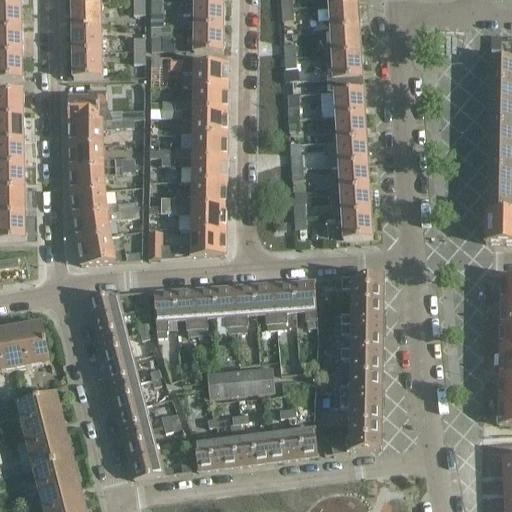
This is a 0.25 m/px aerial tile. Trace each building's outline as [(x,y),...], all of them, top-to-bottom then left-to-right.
[(0,0),(0,9),(20,9),(20,0),(0,0)] [(327,0),(328,10),(358,8),(357,0),(327,0)] [(282,14),(294,13),(293,1),(281,2),(282,14)] [(151,18),(162,19),(162,7),(151,6),(151,18)] [(72,32),(102,31),(101,7),(72,7),(72,32)] [(134,19),(145,19),(145,7),(134,7),(134,19)] [(223,32),(224,8),(195,7),(194,31),(223,32)] [(330,34),(359,32),(358,8),(328,10),(330,34)] [(0,33),(21,33),(20,9),(0,9),(0,33)] [(294,13),(282,14),(283,26),(294,26),(294,13)] [(72,56),(102,56),(102,31),(72,32),(72,56)] [(223,58),(223,32),(194,31),(194,57),(223,58)] [(331,59),(361,57),(359,32),(330,34),(331,59)] [(0,58),(21,58),(21,33),(0,33),(0,58)] [(500,40),(490,40),(490,61),(500,61),(500,40)] [(145,56),(145,44),(134,44),(134,56),(145,56)] [(161,57),(162,45),(151,44),(150,56),(161,57)] [(285,63),(297,62),(296,50),(284,51),(285,63)] [(102,56),(72,56),(72,82),(102,81),(102,56)] [(134,68),(145,68),(145,56),(134,56),(134,68)] [(333,83),(362,81),(361,57),(331,59),(333,83)] [(21,58),(0,58),(0,83),(22,83),(21,58)] [(489,84),(511,84),(511,61),(500,61),(490,61),(489,84)] [(161,71),(161,62),(150,62),(150,71),(161,71)] [(297,62),(285,63),(286,76),(297,75),(297,62)] [(170,66),(170,74),(181,74),(181,76),(193,76),(193,93),(228,93),(228,67),(170,66)] [(328,98),(334,98),(363,96),(362,81),(333,83),(328,83),(328,98)] [(511,106),(511,84),(489,84),(489,106),(511,106)] [(162,114),(227,116),(228,93),(193,93),(193,107),(174,106),(174,107),(162,107),(162,114)] [(0,120),(23,120),(22,95),(0,94),(0,120)] [(363,96),(334,98),(336,122),(365,121),(363,96)] [(69,125),(99,125),(98,108),(106,108),(105,97),(88,97),(88,103),(68,103),(69,125)] [(511,127),(511,106),(489,106),(488,127),(511,127)] [(227,140),(227,116),(162,114),(161,121),(181,122),(181,124),(193,125),(193,140),(227,140)] [(289,127),(301,126),(300,114),(288,115),(289,127)] [(122,116),(122,124),(133,124),(145,124),(144,115),(122,116)] [(0,144),(23,144),(23,120),(0,120),(0,144)] [(337,146),(366,145),(365,121),(336,122),(337,146)] [(69,150),(103,149),(103,135),(114,134),(114,133),(133,132),(133,124),(122,124),(99,125),(69,125),(69,150)] [(301,126),(289,127),(290,139),(302,139),(301,126)] [(511,149),(511,127),(488,127),(488,149),(511,149)] [(227,163),(227,140),(193,140),(193,155),(181,155),(181,163),(227,163)] [(0,169),(23,169),(23,144),(0,144),(0,169)] [(339,170),(368,169),(366,145),(337,146),(339,170)] [(114,164),(103,164),(103,149),(69,150),(70,173),(115,171),(114,164)] [(511,171),(511,149),(488,149),(488,171),(511,171)] [(175,162),(175,153),(149,153),(149,162),(162,162),(175,162)] [(174,171),(175,162),(162,162),(161,171),(174,171)] [(292,175),(304,174),(303,162),(291,163),(292,175)] [(192,187),(226,188),(227,163),(181,163),(180,172),(192,172),(192,187)] [(0,193),(24,193),(23,169),(0,169),(0,193)] [(340,194),(369,193),(368,169),(339,170),(340,194)] [(71,197),(105,195),(105,181),(115,181),(115,171),(70,173),(71,197)] [(511,192),(511,171),(488,171),(487,192),(511,192)] [(304,174),(292,175),(293,187),(304,187),(304,174)] [(226,211),(226,188),(192,187),(192,202),(180,202),(180,211),(226,211)] [(511,215),(511,192),(487,192),(487,215),(511,215)] [(0,217),(24,217),(24,193),(0,193),(0,217)] [(342,218),(371,217),(369,193),(340,194),(342,218)] [(107,208),(105,195),(71,197),(74,222),(139,213),(138,205),(118,208),(118,207),(107,208)] [(174,210),(174,201),(161,201),(161,210),(174,210)] [(295,221),(306,220),(306,208),(294,208),(295,221)] [(161,219),(191,220),(191,235),(225,235),(226,211),(180,211),(174,210),(161,210),(161,219)] [(77,244),(111,240),(109,226),(140,221),(139,213),(74,222),(77,244)] [(511,215),(487,215),(485,215),(485,247),(511,247),(511,215)] [(24,217),(0,217),(0,243),(25,243),(24,217)] [(371,217),(342,218),(343,244),(372,242),(371,217)] [(306,220),(295,221),(295,233),(307,232),(306,220)] [(173,249),(174,262),(225,259),(225,235),(191,235),(191,248),(173,249)] [(148,237),(148,264),(162,263),(162,238),(148,237)] [(140,257),(125,258),(124,253),(113,254),(111,240),(77,244),(79,257),(81,269),(140,265),(140,257)] [(351,305),(383,305),(384,290),(383,280),(335,283),(336,294),(352,294),(351,305)] [(511,280),(501,280),(501,305),(511,304),(511,280)] [(293,286),(295,316),(304,316),(305,326),(307,326),(308,332),(317,331),(314,285),(293,286)] [(287,317),(295,316),(293,286),(273,288),(277,334),(286,334),(286,327),(288,327),(287,317)] [(267,335),(277,334),(273,288),(254,289),(256,319),(265,318),(265,329),(267,329),(267,335)] [(247,319),(256,319),(254,289),(234,290),(237,337),(247,336),(246,330),(248,330),(247,319)] [(228,338),(237,337),(234,290),(214,292),(216,322),(225,321),(225,331),(227,331),(228,338)] [(207,322),(216,322),(214,292),(194,293),(198,340),(207,339),(206,333),(208,333),(207,322)] [(188,340),(198,340),(194,293),(175,294),(177,324),(185,324),(186,334),(188,334),(188,340)] [(167,325),(177,324),(175,294),(154,296),(154,306),(157,342),(167,342),(167,335),(168,335),(167,325)] [(139,305),(140,305),(148,304),(148,296),(139,297),(139,305)] [(93,324),(123,317),(120,305),(129,302),(128,298),(87,301),(93,324)] [(511,304),(501,305),(500,329),(511,329),(511,304)] [(383,320),(383,305),(351,305),(351,319),(335,319),(335,329),(384,330),(385,320),(383,320)] [(99,347),(129,339),(123,317),(93,324),(99,347)] [(0,374),(49,366),(42,325),(0,332),(0,374)] [(140,336),(148,334),(146,327),(138,329),(140,336)] [(382,354),(382,353),(382,340),(384,340),(384,330),(335,329),(335,340),(351,340),(351,354),(382,354)] [(511,329),(500,329),(499,354),(511,354),(511,329)] [(148,334),(140,336),(141,344),(150,342),(148,334)] [(105,369),(135,362),(129,339),(99,347),(105,369)] [(382,354),(351,354),(335,353),(334,364),(351,365),(350,378),(382,378),(382,365),(384,365),(384,354),(382,354)] [(511,354),(499,354),(498,379),(511,379),(511,354)] [(111,392),(140,384),(135,362),(105,369),(111,392)] [(153,389),(161,387),(158,372),(149,374),(153,389)] [(209,401),(275,395),(273,372),(207,378),(209,401)] [(382,394),(382,378),(350,378),(350,392),(334,392),(334,402),(383,403),(383,394),(382,394)] [(511,379),(498,379),(498,402),(511,402),(511,379)] [(116,415),(146,407),(140,384),(111,392),(116,415)] [(32,472),(73,461),(56,395),(15,406),(32,472)] [(383,413),(383,403),(334,402),(334,412),(350,413),(350,426),(381,427),(382,413),(383,413)] [(511,402),(498,402),(497,427),(511,427),(511,402)] [(122,437),(151,430),(146,407),(116,415),(122,437)] [(288,422),(296,421),(295,412),(287,413),(288,422)] [(279,414),(280,423),(288,422),(287,413),(279,414)] [(162,427),(171,425),(169,417),(160,419),(162,427)] [(241,428),(249,427),(247,418),(239,419),(241,428)] [(231,420),(233,429),(241,428),(239,419),(231,420)] [(217,431),(216,422),(208,423),(209,432),(217,431)] [(171,425),(162,427),(164,435),(173,433),(171,425)] [(381,452),(381,427),(350,426),(350,440),(347,440),(347,448),(332,449),(333,458),(381,452)] [(128,460),(157,452),(151,430),(122,437),(128,460)] [(289,435),(293,463),(318,460),(314,432),(289,435)] [(269,466),(293,463),(289,435),(266,438),(269,466)] [(246,469),(269,466),(266,438),(242,441),(246,469)] [(222,472),(246,469),(242,441),(219,444),(222,472)] [(198,475),(222,472),(219,444),(194,447),(198,475)] [(157,452),(128,460),(130,468),(134,483),(173,478),(171,471),(162,472),(157,452)] [(511,459),(501,460),(502,472),(503,488),(511,487),(511,459)] [(85,511),(73,461),(32,472),(42,511),(85,511)] [(183,477),(192,476),(191,468),(182,469),(183,477)] [(511,511),(511,487),(503,488),(503,495),(503,511),(511,511)]
